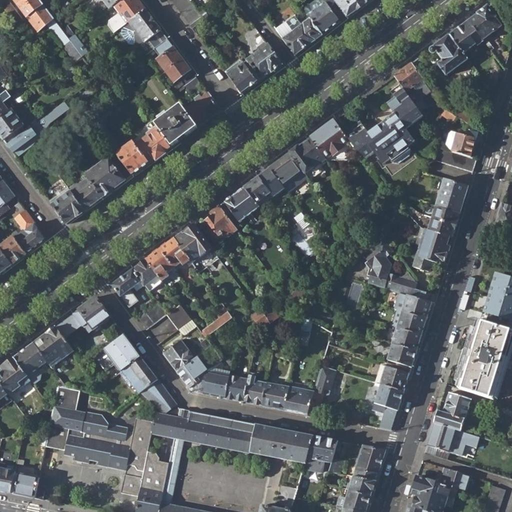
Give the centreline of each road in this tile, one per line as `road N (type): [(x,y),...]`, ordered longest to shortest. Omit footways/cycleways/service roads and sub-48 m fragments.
road 1 (residential): [(406,443),(186,399),(81,261)]
road 2 (tertiary): [(511,111),(406,443)]
road 3 (primary): [(255,133),(81,261)]
road 4 (residential): [(154,0),(255,133)]
road 5 (primary): [(434,0),(313,90)]
road 6 (residential): [(81,261),(0,157)]
